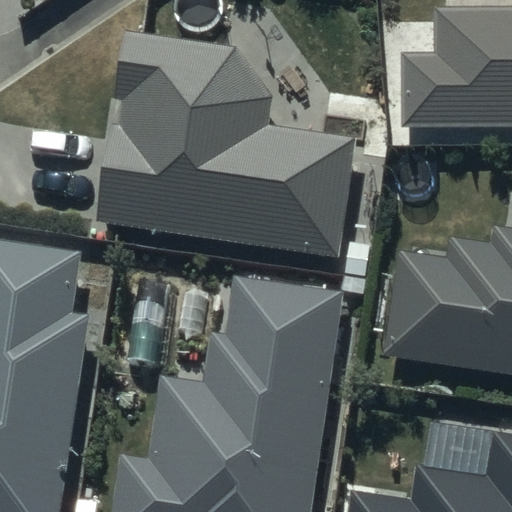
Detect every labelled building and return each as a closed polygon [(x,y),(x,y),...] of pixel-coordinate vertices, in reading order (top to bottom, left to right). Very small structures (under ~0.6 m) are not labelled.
[(406,52),(406,129),(511,128),(511,13),(441,14),(441,52),(406,52)] [(115,128),(100,227),(338,263),(356,145),(271,132),(276,104),(240,54),(129,37),(119,104),(124,105),(120,129),(115,128)] [(452,256),(401,249),(388,359),(511,377),(511,230),(493,228),(489,251),(454,246),(452,256)] [(85,258),(0,244),(0,511),(64,511),(96,323),(75,319),(85,258)] [(310,511),(341,295),(238,280),(229,342),(212,339),(205,387),(163,381),(152,458),(125,454),(116,511),(310,511)] [(416,504),(355,495),(352,511),(511,511),(511,436),(498,435),(491,478),(421,467),(416,504)]
